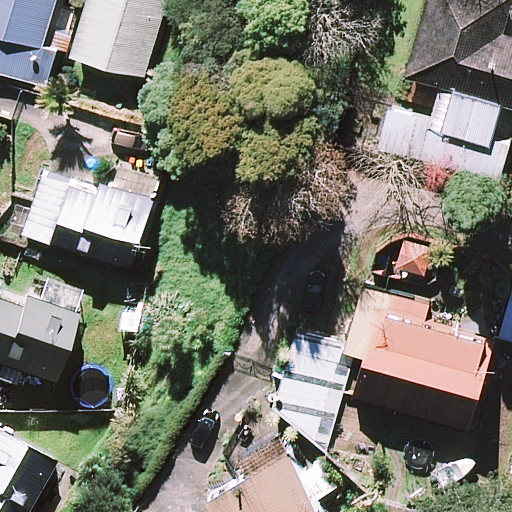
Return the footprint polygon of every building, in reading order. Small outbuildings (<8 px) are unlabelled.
[(58,0),(0,0),(0,31),(2,32),(0,40),(0,72),(48,86),(58,49),(45,45),(58,0)] [(168,0),(90,0),(74,56),(145,77),(168,0)] [(511,3),(511,0),(429,0),(407,75),(444,86),(434,119),(393,107),(381,145),(499,180),(509,147),(491,141),(502,104),(511,106),(511,37),(503,35),(511,3)] [(132,269),(154,203),(100,185),(98,190),(46,172),(25,232),(132,269)] [(435,246),(404,239),(397,270),(427,277),(435,246)] [(0,369),(1,370),(0,373),(0,381),(18,387),(22,377),(55,388),(85,297),(34,280),(23,313),(0,305),(0,369)] [(348,349),(356,351),(369,355),(357,397),(469,429),(494,341),(424,321),(429,302),(367,284),(348,349)] [(511,297),(501,338),(511,340),(511,297)] [(356,351),(348,349),(298,334),(276,408),(325,452),(356,351)] [(30,511),(56,466),(0,434),(0,511),(30,511)] [(302,473),(280,434),(235,460),(244,477),(208,497),(216,511),(321,511),(315,501),(335,490),(319,463),(302,473)]
